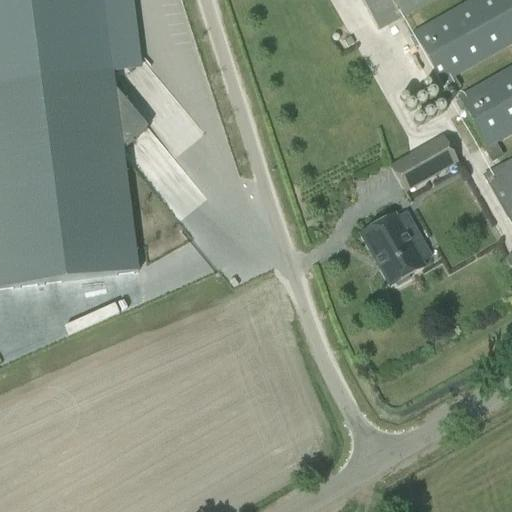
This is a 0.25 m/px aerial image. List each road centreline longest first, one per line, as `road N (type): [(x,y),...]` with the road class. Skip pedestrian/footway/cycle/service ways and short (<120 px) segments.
road 1 (unclassified): [(366,471),(210,0)]
road 2 (tertiary): [(366,471),(511,387)]
